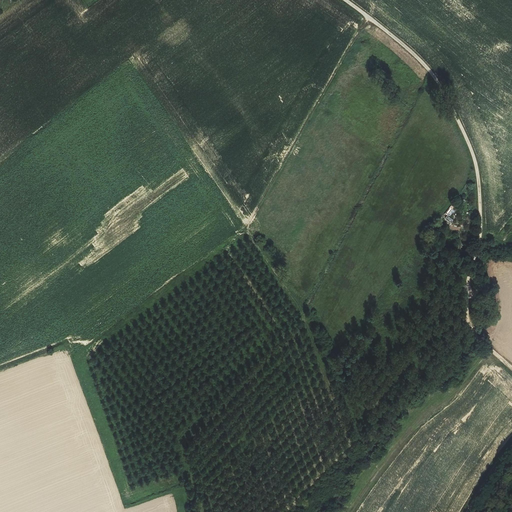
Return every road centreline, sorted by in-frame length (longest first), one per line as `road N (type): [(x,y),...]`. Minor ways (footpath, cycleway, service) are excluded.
road 1 (unclassified): [(507,364),(468,326),(480,230),(470,146),(422,61),(346,0)]
road 2 (track): [(488,348),(465,384),(393,455),(355,511)]
